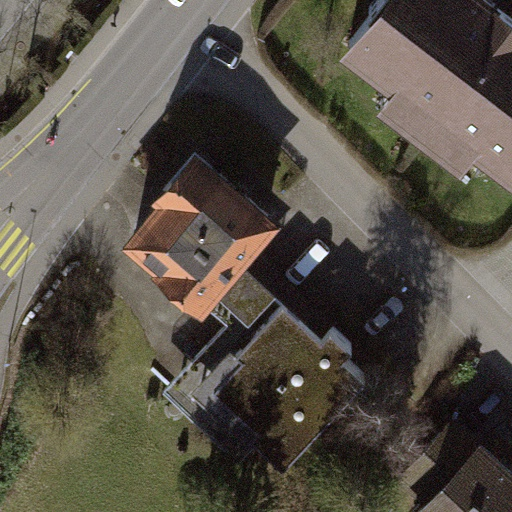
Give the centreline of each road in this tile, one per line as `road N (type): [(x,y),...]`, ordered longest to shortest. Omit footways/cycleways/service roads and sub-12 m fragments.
road 1 (residential): [(511,346),(187,10)]
road 2 (tertiary): [(0,221),(187,10)]
